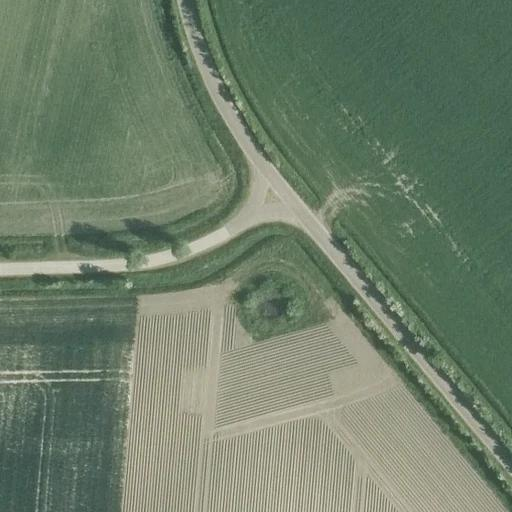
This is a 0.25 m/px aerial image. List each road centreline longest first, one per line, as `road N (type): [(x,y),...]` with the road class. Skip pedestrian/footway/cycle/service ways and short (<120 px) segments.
road 1 (unclassified): [(511,466),(281,190)]
road 2 (unclassified): [(281,190),(225,234),(143,262),(0,268)]
road 3 (unclassified): [(281,190),(227,112),(185,0)]
